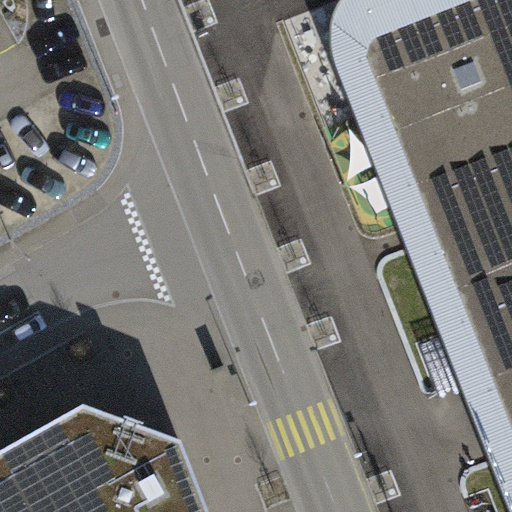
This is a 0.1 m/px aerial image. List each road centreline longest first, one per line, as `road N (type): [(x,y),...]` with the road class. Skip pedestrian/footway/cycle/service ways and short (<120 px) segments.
road 1 (unclassified): [(343,511),(217,197)]
road 2 (unclassified): [(217,197),(0,318)]
road 3 (unclassified): [(217,197),(142,0)]
